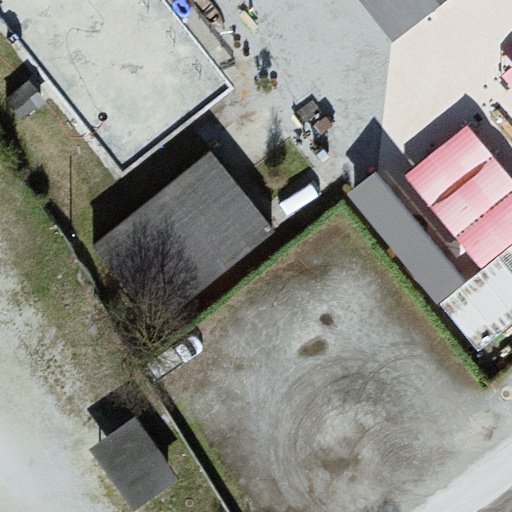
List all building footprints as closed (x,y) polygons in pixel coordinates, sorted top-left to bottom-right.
[(511,52),(498,64),(511,80),(511,52)] [(511,166),(465,110),(400,164),(480,258),(511,231),(511,166)] [(296,211),(222,118),(142,181),(216,274),(296,211)] [(397,251),(427,233),(378,157),(349,176),(397,251)] [(187,447),(146,389),(107,416),(148,475),(187,447)]
